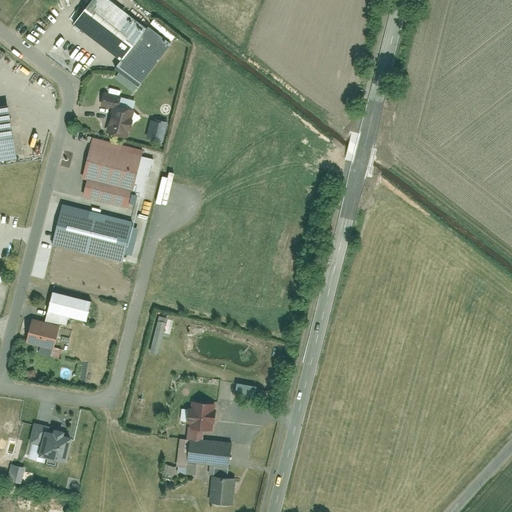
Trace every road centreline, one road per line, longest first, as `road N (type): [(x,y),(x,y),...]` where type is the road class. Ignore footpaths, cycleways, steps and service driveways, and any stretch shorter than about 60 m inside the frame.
road 1 (secondary): [(274,511),(403,0)]
road 2 (residential): [(0,33),(68,90),(0,369)]
road 3 (residential): [(178,205),(155,233),(111,409)]
